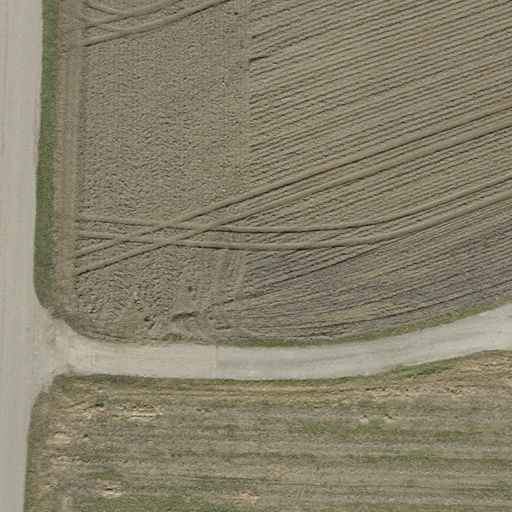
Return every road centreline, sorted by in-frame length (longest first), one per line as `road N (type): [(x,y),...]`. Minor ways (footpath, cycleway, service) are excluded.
road 1 (unclassified): [(1,511),(20,0)]
road 2 (track): [(511,322),(315,358),(9,347)]
